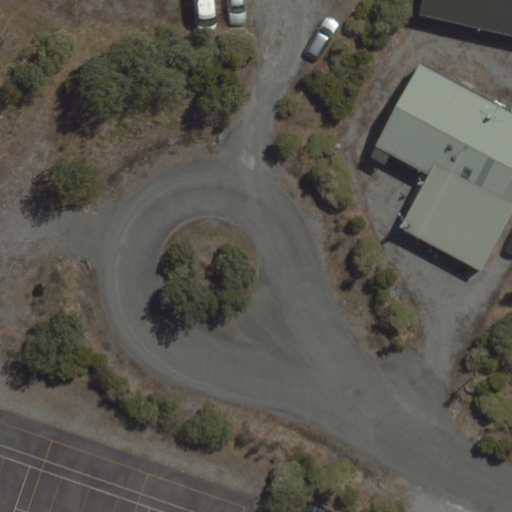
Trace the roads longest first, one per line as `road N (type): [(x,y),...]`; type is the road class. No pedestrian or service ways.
road 1 (unclassified): [(343,409),(293,243),(275,210),(220,187),(168,197),(131,234),(119,281),(136,323),(190,364)]
road 2 (unclassified): [(343,409),(464,481),(511,497)]
road 3 (unclassified): [(190,364),(343,409)]
